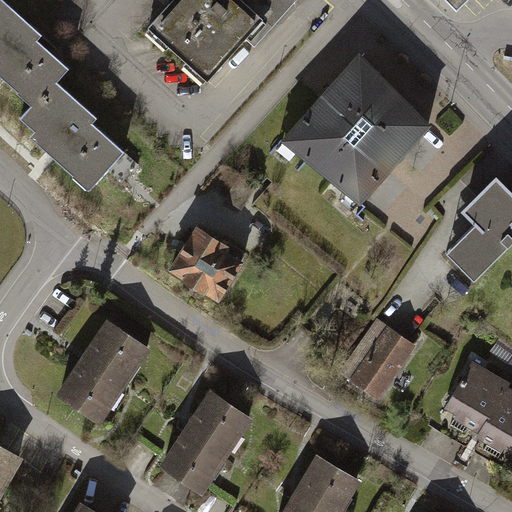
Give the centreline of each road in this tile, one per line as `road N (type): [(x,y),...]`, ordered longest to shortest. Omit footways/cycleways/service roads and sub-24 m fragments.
road 1 (residential): [(64,240),(509,511)]
road 2 (residential): [(0,397),(170,511)]
road 3 (secondary): [(396,0),(511,114)]
